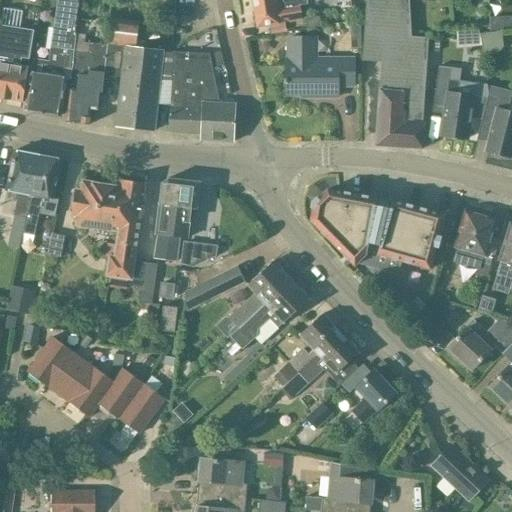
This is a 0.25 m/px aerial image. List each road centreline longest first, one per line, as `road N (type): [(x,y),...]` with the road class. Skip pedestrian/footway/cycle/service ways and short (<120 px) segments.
road 1 (unclassified): [(511,455),(318,268),(282,219),(261,165)]
road 2 (unclassified): [(261,165),(149,156),(0,122)]
road 3 (unclassified): [(511,190),(373,159),(261,165)]
road 4 (residential): [(131,511),(131,473),(18,394),(0,391)]
road 5 (residential): [(261,165),(224,0)]
